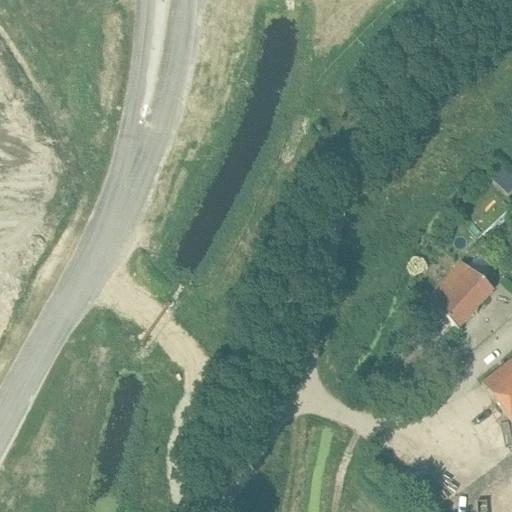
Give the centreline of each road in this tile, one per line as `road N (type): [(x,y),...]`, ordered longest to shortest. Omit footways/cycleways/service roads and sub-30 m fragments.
road 1 (unclassified): [(214,511),(236,410),(278,299),(354,153),(444,47),(511,3)]
road 2 (unclassified): [(130,183),(0,435)]
road 3 (unclassified): [(130,183),(161,116),(181,0)]
road 4 (unclassified): [(147,0),(130,183)]
